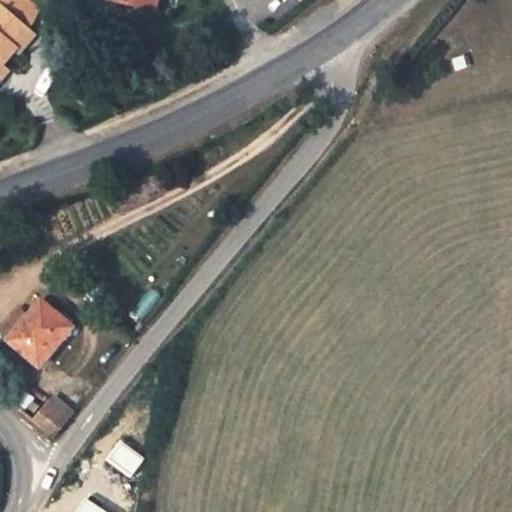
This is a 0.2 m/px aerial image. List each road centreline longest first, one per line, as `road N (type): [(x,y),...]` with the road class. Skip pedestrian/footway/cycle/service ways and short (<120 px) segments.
road 1 (unclassified): [(42,477),(339,125),(345,91),(336,46)]
road 2 (tertiary): [(0,198),(134,148),(336,46)]
